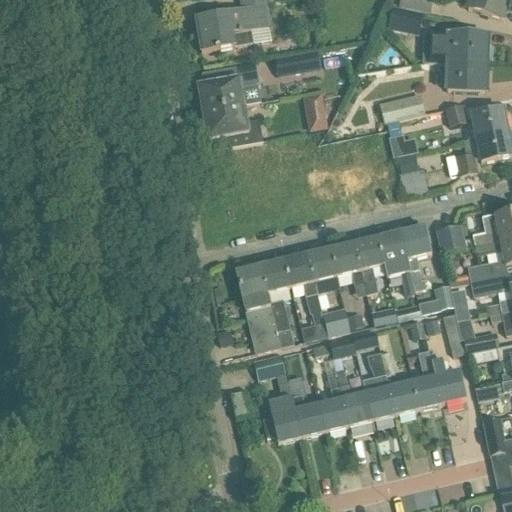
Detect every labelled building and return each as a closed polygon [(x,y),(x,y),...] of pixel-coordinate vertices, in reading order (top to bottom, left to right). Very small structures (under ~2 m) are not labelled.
[(240,0),(243,14),(195,23),(201,58),(234,52),(234,50),(252,47),(250,36),(270,32),(266,10),(263,0),(240,0)] [(401,0),(399,10),(432,18),(435,0),(401,0)] [(472,0),(469,14),(503,24),(510,0),(472,0)] [(398,13),(394,31),(421,37),(425,19),(398,13)] [(429,38),(428,69),(448,69),(448,68),(488,69),(489,42),(450,40),(450,39),(429,38)] [(302,58),(277,63),(281,82),(305,77),(302,58)] [(448,68),(448,69),(447,96),(487,97),(488,69),(448,68)] [(221,87),(198,91),(203,118),(244,111),(241,95),(260,91),(256,69),(219,75),(221,87)] [(420,100),(381,109),(386,129),(425,120),(420,100)] [(244,111),(203,118),(207,145),(231,141),(233,153),(262,148),(259,126),(247,128),(244,111)] [(463,111),(445,115),(449,131),(467,127),(463,111)] [(472,120),(476,143),(476,144),(508,137),(503,114),(472,120)] [(327,135),(324,116),(305,119),(308,138),(327,135)] [(409,137),(393,140),(396,156),(413,153),(409,137)] [(476,144),(480,164),(481,167),(511,161),(511,158),(508,137),(476,144)] [(476,143),(462,145),(466,162),(474,161),(475,165),(480,164),(476,144),(476,143)] [(395,164),(399,180),(416,177),(412,160),(395,164)] [(466,162),(456,165),(460,183),(478,179),(475,165),(474,161),(466,162)] [(486,240),(474,243),(476,252),(511,244),(511,218),(483,224),(486,240)] [(425,232),(401,238),(415,296),(426,294),(425,285),(422,285),(416,264),(431,260),(425,232)] [(460,233),(437,238),(442,260),(465,255),(460,233)] [(401,238),(378,243),(384,271),(387,282),(400,279),(405,299),(415,296),(401,238)] [(378,243),(354,249),(367,302),(375,300),(375,298),(377,297),(372,274),(384,271),(378,243)] [(511,244),(476,252),(478,262),(502,257),(505,272),(511,270),(511,244)] [(354,249),(331,255),(338,283),(351,279),(354,292),(363,290),(367,302),(354,249)] [(331,255),(307,260),(321,316),(322,316),(317,298),(339,294),(337,283),(338,283),(331,255)] [(307,260),(284,266),(291,294),(303,291),(310,319),(311,318),(314,332),(323,330),(320,317),(321,316),(307,260)] [(284,266),(261,271),(268,299),(291,294),(284,266)] [(499,268),(467,274),(470,289),(502,283),(499,268)] [(261,271),(237,277),(244,305),(268,299),(261,271)] [(502,283),(470,289),(473,304),(505,298),(502,283)] [(511,306),(488,311),(490,321),(511,315),(511,290),(509,291),(511,306)] [(268,299),(244,305),(257,361),(281,355),(277,337),(270,308),(268,299)] [(283,305),(270,308),(277,337),(290,334),(283,305)] [(385,329),(382,315),(371,318),(374,332),(385,329)] [(511,315),(490,321),(491,328),(502,326),(505,342),(511,340),(511,315)] [(455,319),(443,322),(453,364),(464,361),(455,319)] [(363,333),(360,321),(348,323),(351,336),(363,333)] [(347,323),(323,329),(327,343),(350,337),(347,323)] [(439,336),(436,325),(425,327),(428,339),(439,336)] [(421,328),(409,331),(413,348),(425,345),(421,328)] [(232,349),(229,336),(217,339),(220,351),(232,349)] [(495,338),(464,345),(467,358),(498,352),(495,338)] [(362,342),(365,354),(379,351),(376,339),(362,342)] [(344,361),(341,347),(329,350),(333,364),(340,362),(344,361)] [(511,350),(497,354),(499,366),(511,364),(511,365),(511,376),(503,379),(504,388),(511,386),(511,350)] [(429,356),(417,359),(425,386),(436,383),(432,368),(429,356)] [(389,357),(380,359),(386,381),(394,379),(389,357)] [(380,358),(367,362),(373,385),(386,383),(386,381),(380,359),(380,358)] [(281,361),(254,367),(258,386),(285,380),(281,361)] [(442,366),(432,368),(436,383),(446,381),(442,366)] [(348,390),(344,377),(336,379),(339,393),(339,392),(348,390)] [(446,381),(436,383),(442,411),(466,406),(459,378),(446,381)] [(339,393),(336,379),(327,381),(330,395),(339,393)] [(224,386),(228,409),(243,407),(239,383),(224,386)] [(425,386),(412,388),(419,417),(442,411),(436,383),(425,386)] [(300,384),(289,387),(302,444),(325,438),(319,410),(304,413),(302,402),(304,401),(300,384)] [(272,423),(263,425),(267,443),(276,440),(278,449),(302,444),(289,387),(278,390),(282,405),(268,408),(272,423)] [(412,388),(389,394),(395,422),(419,417),(412,388)] [(348,390),(339,392),(339,393),(342,405),(349,433),(372,428),(365,399),(352,402),(349,389),(348,390)] [(389,394),(365,399),(372,428),(395,422),(389,394)] [(333,407),(319,410),(325,438),(349,433),(342,405),(341,405),(339,395),(331,397),(333,407)] [(506,457),(504,448),(499,425),(499,424),(483,427),(489,460),(506,457)] [(511,492),(499,495),(501,509),(511,507),(511,492)]
